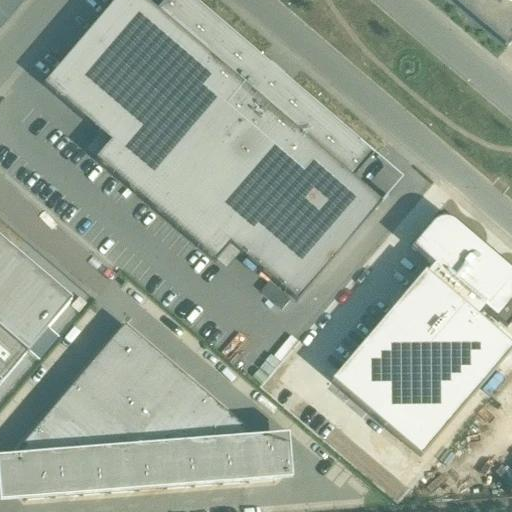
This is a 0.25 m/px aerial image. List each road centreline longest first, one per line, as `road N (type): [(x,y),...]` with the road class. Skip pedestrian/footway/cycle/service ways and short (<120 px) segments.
road 1 (unknown): [(96,294),(260,411),(323,467),(263,491),(36,511)]
road 2 (unclassified): [(248,0),(511,226)]
road 3 (unclassified): [(511,102),(391,0)]
road 4 (unknown): [(0,417),(96,294)]
road 5 (unknown): [(0,219),(96,294)]
